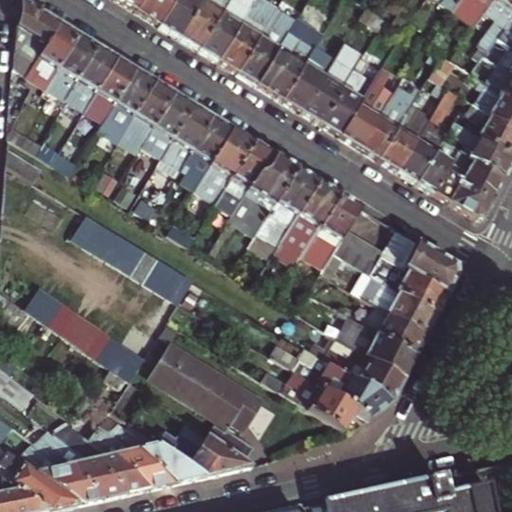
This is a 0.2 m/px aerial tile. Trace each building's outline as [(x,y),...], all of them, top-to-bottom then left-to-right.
[(43,21),(10,0),(1,0),(0,11),(0,46),(20,58),(43,21)] [(104,0),(113,6),(122,11),(128,0),(104,0)] [(135,19),(145,25),(160,0),(128,0),(122,11),(135,19)] [(162,36),(185,0),(160,0),(145,25),(155,32),(162,36)] [(214,0),(185,0),(162,36),(174,44),(184,49),(214,0)] [(195,56),(202,61),(239,3),(234,0),(214,0),(184,49),(195,56)] [(241,0),(240,0),(239,3),(202,61),(215,69),(221,73),(256,17),(244,9),(248,4),(241,0)] [(447,0),(430,0),(427,5),(438,13),(447,0)] [(471,14),(481,0),(452,0),(461,6),(455,15),(464,23),(471,14)] [(511,2),(511,0),(481,0),(471,14),(481,21),(472,34),(476,37),(468,49),(464,46),(458,55),(466,61),(469,57),(483,39),(496,22),(511,2)] [(511,3),(511,2),(496,22),(501,25),(506,28),(511,32),(511,3)] [(287,9),(271,35),(240,85),(252,92),(267,101),(300,49),(279,36),(283,31),(287,34),(298,16),(287,9)] [(265,16),(259,12),(256,17),(221,73),(233,80),(240,85),(271,35),(258,27),(265,16)] [(31,81),(61,32),(56,28),(43,21),(20,58),(14,67),(10,73),(16,77),(18,73),(31,81)] [(488,43),(501,25),(496,22),(483,39),(488,43)] [(511,32),(506,28),(498,39),(509,45),(503,54),(511,60),(511,32)] [(48,98),(80,44),(74,40),(61,32),(31,81),(44,90),(42,94),(48,98)] [(469,57),(475,61),(488,43),(483,39),(469,57)] [(91,51),(80,44),(48,98),(51,100),(54,102),(60,92),(73,100),(99,56),(91,51)] [(308,52),(301,47),(300,49),(267,101),(278,109),(285,113),(313,67),(305,69),(303,72),(297,69),(308,52)] [(511,60),(503,54),(496,49),(483,67),(485,68),(511,87),(511,60)] [(85,112),(90,116),(119,68),(113,64),(99,56),(73,100),(87,109),(85,112)] [(475,61),(469,57),(466,61),(455,76),(462,81),(475,61)] [(314,66),(313,67),(285,113),(297,120),(304,125),(333,78),(314,66)] [(100,142),(138,80),(132,76),(119,68),(90,116),(86,122),(81,130),(100,142)] [(511,87),(485,68),(472,88),(480,93),(511,115),(511,87)] [(442,96),(452,81),(455,76),(445,69),(433,90),(440,94),(442,96)] [(349,77),(338,71),(333,78),(304,125),(316,132),(323,137),(349,96),(351,93),(349,91),(344,93),(342,97),(336,93),(340,91),(349,77)] [(455,76),(452,81),(461,87),(464,82),(462,81),(455,76)] [(118,153),(123,145),(156,92),(150,87),(138,80),(100,142),(118,153)] [(466,91),(469,86),(464,82),(461,87),(466,91)] [(440,94),(433,90),(406,131),(380,172),(391,179),(398,184),(425,141),(431,133),(420,126),(440,94)] [(143,157),(176,104),(167,98),(156,92),(123,145),(143,157)] [(511,129),(511,115),(480,93),(467,113),(507,139),(511,129)] [(355,99),(349,96),(323,137),(336,145),(343,149),(369,107),(356,98),(355,99)] [(176,104),(143,157),(161,169),(194,115),(185,109),(176,104)] [(369,107),(343,149),(352,155),(360,160),(388,116),(389,115),(371,104),(369,107)] [(507,139),(467,113),(455,105),(448,115),(468,128),(465,132),(450,123),(447,129),(461,138),(462,137),(497,160),(503,146),(507,139)] [(86,122),(90,116),(85,112),(81,119),(86,122)] [(170,198),(183,178),(214,128),(208,124),(194,115),(161,169),(156,177),(162,182),(157,190),(170,198)] [(393,119),(388,116),(360,160),(372,167),(380,172),(406,131),(391,122),(393,119)] [(493,168),(497,160),(462,137),(461,138),(447,129),(437,122),(431,133),(455,148),(450,156),(487,179),(493,168)] [(202,195),(235,141),(226,135),(214,128),(183,178),(199,187),(196,191),(202,195)] [(249,150),(235,141),(202,195),(196,204),(203,208),(212,192),(224,199),(228,193),(240,174),(246,173),(257,155),(249,150)] [(438,160),(440,156),(443,153),(425,141),(398,184),(407,189),(416,195),(426,179),(433,169),(438,160)] [(0,172),(15,182),(23,168),(0,153),(0,172)] [(484,185),(487,179),(450,156),(449,157),(443,153),(438,160),(441,161),(441,167),(438,172),(446,177),(461,187),(460,190),(476,199),(484,185)] [(223,228),(236,236),(237,233),(277,168),(269,162),(257,155),(246,173),(240,174),(228,193),(237,198),(232,206),(236,208),(223,228)] [(161,169),(143,157),(137,166),(156,177),(161,169)] [(441,167),(441,161),(438,160),(433,169),(438,172),(441,167)] [(272,227),(280,214),(300,182),(289,175),(277,168),(237,233),(249,241),(261,221),(272,227)] [(438,172),(433,169),(426,179),(440,188),(446,177),(438,172)] [(97,181),(85,173),(77,186),(89,193),(97,181)] [(446,177),(440,188),(426,179),(416,195),(457,221),(467,218),(473,205),(476,199),(460,190),(461,187),(446,177)] [(289,246),(320,195),(311,188),(300,182),(280,214),(288,219),(280,232),(277,238),(289,246)] [(102,184),(95,196),(110,205),(117,194),(102,184)] [(333,202),(320,195),(289,246),(285,252),(284,254),(305,267),(315,251),(328,231),(342,208),(333,202)] [(280,232),(288,219),(280,214),(272,227),(280,232)] [(152,266),(140,259),(128,252),(116,244),(104,237),(92,230),(81,222),(68,215),(54,238),(66,246),(77,253),(90,260),(101,268),(113,275),(125,283),(137,290),(149,297),(162,306),(163,303),(177,282),(164,273),(152,266)] [(272,227),(261,221),(249,241),(260,247),(264,239),(272,227)] [(351,274),(355,269),(365,254),(358,249),(328,231),(315,251),(351,274)] [(435,266),(378,231),(365,254),(378,262),(429,294),(435,283),(438,277),(435,266)] [(285,252),(289,246),(277,238),(273,244),(285,252)] [(285,252),(273,244),(264,239),(260,247),(234,287),(256,300),(284,254),(285,252)] [(375,274),(384,280),(377,290),(418,315),(425,302),(429,294),(378,262),(375,268),(378,270),(375,274)] [(360,280),(363,275),(355,269),(351,274),(357,277),(360,280)] [(351,274),(347,282),(353,285),(357,277),(351,274)] [(360,280),(357,277),(353,285),(362,291),(366,283),(360,280)] [(418,315),(377,290),(366,283),(362,291),(355,303),(357,305),(406,336),(414,322),(418,315)] [(98,326),(86,319),(75,311),(65,303),(52,295),(41,287),(26,310),(37,318),(49,326),(59,334),(71,341),(82,349),(87,353),(94,358),(106,367),(117,374),(129,382),(144,359),(134,351),(123,343),(110,335),(98,326)] [(26,310),(0,291),(0,319),(14,329),(26,310)] [(276,313),(286,319),(299,297),(290,292),(276,313)] [(347,298),(339,294),(330,309),(337,313),(347,298)] [(402,344),(406,336),(357,305),(344,325),(396,357),(402,344)] [(337,313),(330,309),(326,314),(334,319),(337,313)] [(344,325),(334,319),(326,314),(319,326),(313,321),(306,332),(314,337),(384,380),(392,364),(396,357),(344,325)] [(379,389),(384,380),(314,337),(301,358),(372,402),(379,389)] [(372,402),(301,358),(272,340),(258,362),(271,370),(337,411),(350,419),(359,412),(371,404),(372,402)] [(278,432),(284,421),(170,347),(149,378),(264,452),(278,432)] [(258,392),(323,433),(332,419),(337,411),(271,370),(258,392)] [(0,402),(21,415),(31,398),(0,379),(0,402)] [(97,422),(91,424),(97,431),(102,430),(97,422)] [(0,447),(10,433),(0,424),(0,447)] [(89,434),(97,431),(91,424),(86,426),(89,434)] [(127,457),(172,494),(184,491),(203,487),(153,451),(146,452),(115,431),(105,439),(122,459),(127,457)] [(215,431),(207,443),(243,469),(252,457),(215,431)] [(50,441),(44,443),(49,450),(58,447),(51,440),(50,441)] [(253,476),(243,469),(207,443),(194,460),(178,448),(176,451),(162,442),(160,446),(156,443),(151,450),(153,451),(203,487),(231,481),(253,476)] [(44,443),(40,445),(44,452),(49,450),(44,443)] [(75,450),(67,457),(78,468),(125,504),(138,501),(149,499),(100,463),(91,465),(75,450)] [(80,511),(14,465),(0,455),(0,467),(1,468),(0,468),(0,487),(35,511),(80,511)] [(24,464),(18,460),(14,465),(80,511),(88,511),(93,511),(101,509),(54,473),(53,473),(39,476),(42,472),(29,457),(24,464)] [(127,457),(122,459),(100,463),(149,499),(162,496),(172,494),(127,457)] [(115,506),(125,504),(78,468),(53,473),(54,473),(101,509),(115,506)] [(439,482),(317,507),(318,511),(490,511),(485,489),(443,497),(439,482)] [(0,511),(35,511),(0,487),(0,511)]
